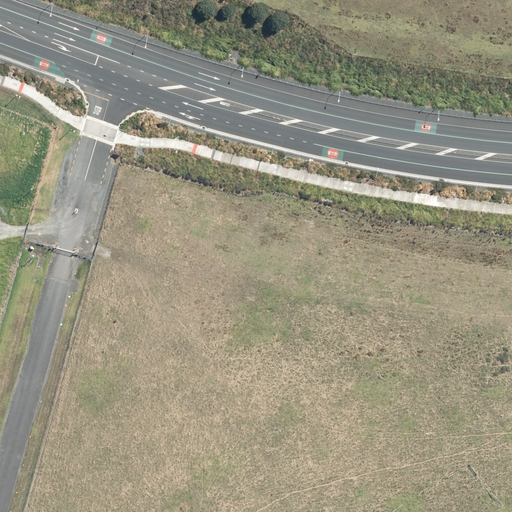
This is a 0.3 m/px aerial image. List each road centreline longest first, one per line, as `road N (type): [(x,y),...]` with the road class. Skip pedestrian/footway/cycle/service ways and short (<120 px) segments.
road 1 (primary): [(0,7),(310,108),(511,142)]
road 2 (primary): [(511,169),(326,144),(0,38)]
